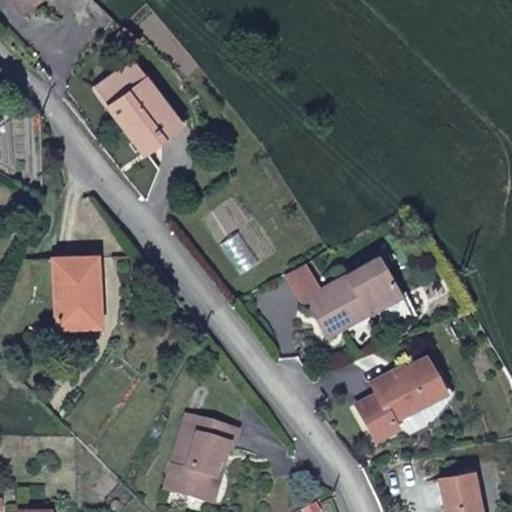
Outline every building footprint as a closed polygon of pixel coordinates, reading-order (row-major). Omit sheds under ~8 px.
[(9,0),(19,12),(33,0),(9,0)] [(172,119),(132,64),(95,92),(140,154),(160,140),(154,132),(172,119)] [(95,259),(51,261),(55,330),(99,327),(95,259)] [(320,336),(350,319),(348,315),(390,289),(371,259),(313,294),(299,302),(320,336)] [(313,294),(298,269),(281,279),(295,304),(299,302),(313,294)] [(348,315),(350,319),(363,312),(365,316),(395,297),(390,289),(348,315)] [(439,391),(419,356),(368,385),(372,392),(350,404),(371,439),(392,428),(387,419),(439,391)] [(162,494),(202,506),(214,466),(219,468),(224,448),(232,451),(237,433),(184,417),(162,494)] [(214,466),(202,506),(212,508),(225,469),(219,468),(214,466)] [(476,511),(468,472),(431,479),(438,511),(476,511)]
